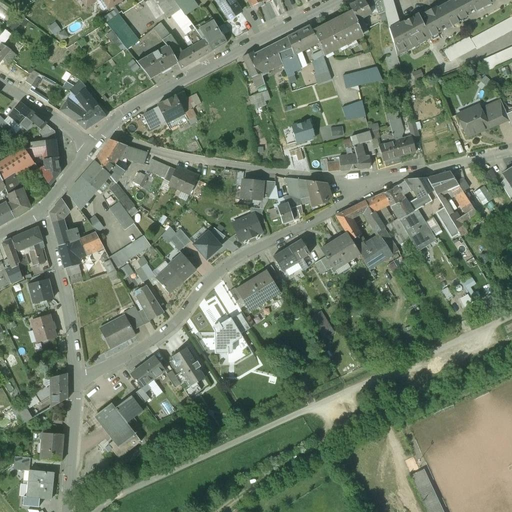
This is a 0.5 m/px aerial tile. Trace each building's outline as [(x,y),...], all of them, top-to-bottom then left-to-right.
[(171,14),(180,9),(173,0),(153,0),(158,5),(167,18),(171,14)] [(197,8),(191,0),(173,0),(180,9),(185,16),(197,8)] [(219,0),(217,2),(229,20),(240,12),(232,0),(219,0)] [(352,12),(357,23),(371,15),(368,9),(363,0),(361,0),(349,6),(352,12)] [(378,16),(384,13),(381,0),(363,0),(368,9),(374,6),(378,16)] [(381,0),(384,13),(388,29),(399,24),(391,0),(381,0)] [(454,0),(449,3),(458,20),(470,14),(468,11),(472,9),(474,12),(482,8),(477,0),(454,0)] [(435,7),(425,13),(426,15),(424,16),(434,35),(442,31),(439,27),(443,25),(445,30),(459,22),(458,20),(449,3),(436,10),(435,7)] [(196,45),(183,54),(189,64),(211,52),(203,40),(185,16),(180,9),(171,14),(196,45)] [(352,12),(312,32),(318,44),(321,51),(323,57),(339,48),(338,46),(344,43),(345,45),(347,44),(345,41),(353,37),(354,39),(362,35),(357,23),(352,12)] [(106,24),(127,50),(138,41),(118,14),(106,24)] [(434,35),(424,16),(420,19),(418,15),(406,21),(418,44),(434,35)] [(511,17),(470,40),(475,49),(477,50),(511,30),(511,17)] [(214,21),(206,26),(207,28),(200,32),(199,30),(198,30),(211,52),(227,43),(214,21)] [(418,44),(406,21),(399,24),(388,29),(396,56),(418,44)] [(55,23),(48,28),(54,36),(61,31),(55,23)] [(181,69),(189,64),(183,54),(159,23),(151,29),(166,49),(168,48),(177,63),(181,69)] [(291,49),(294,57),(299,70),(307,67),(301,53),(318,44),(312,32),(309,25),(287,38),(291,49)] [(5,30),(0,36),(0,62),(2,60),(10,50),(3,46),(11,36),(5,30)] [(111,30),(105,35),(113,45),(118,40),(111,30)] [(287,38),(253,55),(259,68),(261,75),(281,64),(277,55),(291,49),(287,38)] [(469,38),(443,51),(450,62),(475,49),(470,40),(469,38)] [(511,47),(482,60),(487,71),(511,60),(511,47)] [(159,51),(147,58),(148,59),(138,65),(149,79),(177,63),(168,48),(166,49),(160,53),(159,51)] [(291,49),(277,55),(281,64),(287,78),(297,74),(296,71),(299,70),(294,57),(291,49)] [(16,56),(10,50),(2,60),(8,65),(16,56)] [(321,51),(312,56),(314,62),(323,57),(321,51)] [(252,52),(243,57),(252,78),(261,75),(259,68),(253,55),(252,52)] [(331,80),(323,57),(314,62),(311,63),(315,74),(313,75),(317,85),(331,80)] [(375,68),(342,77),(345,90),(378,82),(375,68)] [(32,71),(25,82),(31,87),(37,78),(39,75),(32,71)] [(264,85),(261,75),(252,78),(257,89),(264,85)] [(37,78),(31,87),(35,89),(41,80),(37,78)] [(97,107),(84,90),(86,88),(80,81),(74,87),(69,91),(75,97),(80,104),(88,113),(97,107)] [(62,88),(69,91),(74,87),(66,82),(62,88)] [(186,99),(183,92),(175,96),(184,114),(187,121),(196,117),(191,108),(200,104),(196,95),(186,99)] [(269,100),(267,92),(249,97),(253,110),(266,106),(264,102),(269,100)] [(175,96),(157,106),(158,108),(142,116),(150,130),(165,123),(165,124),(184,114),(175,96)] [(88,113),(80,104),(76,107),(66,101),(59,111),(76,123),(85,131),(106,117),(105,116),(98,107),(97,107),(88,113)] [(361,101),(341,108),(345,121),(365,117),(361,101)] [(500,101),(489,106),(496,122),(506,118),(507,120),(508,120),(500,101)] [(31,113),(20,104),(11,116),(16,120),(16,121),(20,115),(25,119),(31,113)] [(489,106),(479,110),(478,106),(477,106),(478,109),(459,117),(458,115),(457,115),(460,123),(459,125),(461,129),(463,130),(467,138),(478,133),(477,131),(496,122),(489,106)] [(386,114),(388,121),(398,119),(396,111),(386,114)] [(46,125),(31,113),(25,119),(20,125),(27,132),(33,127),(40,132),(46,125)] [(20,125),(25,119),(20,115),(16,121),(16,120),(11,116),(6,121),(5,122),(15,131),(20,125)] [(410,137),(400,140),(398,133),(402,132),(398,119),(388,121),(394,142),(398,157),(415,152),(411,140),(410,137)] [(407,123),(410,137),(411,140),(418,138),(414,121),(407,123)] [(309,122),(291,128),(296,144),(314,138),(309,122)] [(369,133),(371,141),(381,138),(377,124),(368,126),(369,133)] [(27,132),(20,125),(15,131),(13,133),(17,139),(27,132)] [(331,129),(332,137),(342,136),(341,128),(331,129)] [(350,139),(352,146),(362,143),(366,142),(369,156),(374,155),(371,141),(369,133),(350,139)] [(55,137),(47,139),(49,155),(49,160),(58,158),(55,137)] [(31,158),(49,155),(47,139),(29,142),(30,147),(24,149),(31,158)] [(343,140),(344,149),(352,146),(350,139),(343,140)] [(121,155),(126,147),(110,140),(102,152),(115,164),(121,155)] [(394,142),(378,146),(383,162),(398,157),(394,142)] [(352,163),(354,171),(370,169),(368,157),(365,157),(362,143),(352,146),(354,154),(356,161),(352,163)] [(147,153),(126,147),(121,155),(144,164),(147,153)] [(24,149),(1,162),(8,175),(35,162),(31,158),(24,149)] [(115,164),(102,152),(94,162),(107,175),(108,175),(109,176),(115,183),(116,184),(125,171),(115,164)] [(339,163),(327,164),(328,173),(354,171),(352,163),(356,161),(354,154),(338,156),(339,163)] [(60,173),(58,158),(49,160),(45,161),(46,164),(48,167),(52,172),(44,178),(49,186),(60,173)] [(320,160),(321,173),(328,173),(327,164),(327,159),(320,160)] [(169,168),(151,160),(146,171),(164,179),(169,168)] [(107,175),(94,162),(81,178),(96,191),(98,189),(102,193),(108,186),(104,182),(109,176),(108,175),(107,175)] [(48,167),(46,164),(39,168),(44,178),(52,172),(48,167)] [(511,167),(501,175),(506,183),(511,191),(511,167)] [(175,171),(169,168),(164,179),(160,189),(166,193),(170,187),(168,187),(175,171)] [(197,178),(176,168),(175,171),(168,187),(170,187),(189,196),(197,178)] [(491,169),(481,176),(487,185),(497,179),(491,169)] [(462,170),(450,173),(458,185),(463,193),(469,188),(463,178),(462,170)] [(147,177),(138,172),(131,185),(140,190),(147,177)] [(450,173),(427,179),(433,191),(434,193),(442,191),(450,188),(458,185),(450,173)] [(30,204),(15,178),(2,186),(8,198),(9,200),(16,212),(30,204)] [(44,178),(30,188),(36,198),(49,186),(44,178)] [(80,211),(96,191),(81,178),(67,195),(72,200),(72,201),(80,211)] [(298,180),(286,179),(289,197),(299,194),(298,180)] [(427,179),(404,181),(403,182),(410,191),(412,190),(417,198),(409,203),(414,211),(417,210),(422,208),(423,207),(432,202),(427,194),(433,191),(427,179)] [(318,204),(314,182),(298,180),(299,194),(300,200),(309,199),(311,208),(328,203),(327,200),(318,204)] [(262,183),(242,181),(241,191),(241,198),(248,199),(260,201),(261,198),(262,183)] [(274,182),(262,181),(262,183),(261,198),(268,199),(274,187),(274,182)] [(326,184),(314,182),(318,204),(327,200),(330,199),(326,184)] [(410,191),(403,182),(397,187),(403,196),(410,191)] [(116,184),(115,183),(108,190),(117,200),(119,202),(126,213),(134,207),(116,184)] [(511,191),(506,183),(502,186),(511,202),(511,191)] [(458,185),(450,188),(454,196),(455,196),(463,208),(469,204),(463,193),(458,185)] [(397,187),(383,194),(389,204),(391,207),(404,199),(403,196),(397,187)] [(158,196),(147,190),(135,209),(147,216),(158,196)] [(442,191),(434,193),(448,217),(453,214),(446,205),(448,204),(442,191)] [(289,197),(283,198),(286,205),(287,204),(292,220),(295,219),(294,217),(302,214),(300,200),(299,194),(289,197)] [(383,194),(366,202),(371,213),(373,212),(383,207),(389,204),(383,194)] [(5,202),(12,215),(16,212),(9,200),(8,198),(4,200),(5,202)] [(404,199),(391,207),(398,220),(410,239),(417,252),(425,247),(422,243),(433,236),(417,210),(414,211),(413,212),(404,199)] [(62,200),(50,214),(57,242),(71,240),(78,240),(75,229),(66,232),(62,219),(69,212),(62,200)] [(5,202),(0,205),(0,222),(12,215),(5,202)] [(134,224),(119,202),(109,210),(124,231),(134,224)] [(366,202),(346,212),(350,219),(364,212),(377,233),(384,229),(373,212),(371,213),(366,202)] [(286,205),(277,208),(282,224),(293,221),(292,220),(287,204),(286,205)] [(469,204),(463,208),(453,214),(448,217),(456,230),(477,216),(469,204)] [(383,207),(373,212),(384,229),(391,240),(399,254),(406,251),(402,243),(398,236),(400,235),(393,223),(383,207)] [(254,215),(258,226),(265,223),(261,213),(263,210),(248,208),(252,216),(254,215)] [(448,217),(445,211),(437,216),(451,239),(459,234),(448,217)] [(346,212),(336,216),(347,234),(351,240),(358,236),(351,224),(353,223),(350,219),(346,212)] [(252,216),(232,224),(239,242),(247,238),(248,239),(254,236),(254,235),(261,232),(258,226),(254,215),(252,216)] [(94,218),(89,222),(96,232),(102,228),(94,218)] [(398,220),(393,223),(400,235),(398,236),(402,243),(410,239),(398,220)] [(37,228),(28,232),(33,245),(42,241),(37,228)] [(218,245),(225,237),(214,228),(209,234),(218,245)] [(384,229),(377,233),(380,238),(366,247),(359,236),(358,236),(351,240),(360,255),(361,257),(369,271),(392,255),(385,244),(391,240),(384,229)] [(190,241),(180,230),(174,235),(185,247),(190,241)] [(28,232),(19,236),(23,249),(33,245),(28,232)] [(95,233),(78,240),(71,240),(76,257),(103,247),(95,233)] [(206,260),(221,247),(218,245),(209,234),(208,233),(193,245),(206,260)] [(351,240),(347,234),(334,242),(347,263),(360,255),(351,240)] [(185,247),(174,235),(169,240),(179,252),(185,247)] [(19,236),(10,240),(15,253),(23,249),(19,236)] [(143,236),(127,247),(133,257),(150,246),(143,236)] [(10,240),(3,243),(8,259),(12,268),(18,266),(17,265),(18,264),(16,258),(15,253),(10,240)] [(71,240),(57,242),(65,269),(69,285),(82,281),(83,283),(84,283),(76,257),(71,240)] [(301,240),(289,248),(298,263),(310,256),(301,240)] [(42,241),(33,245),(35,250),(37,261),(39,264),(45,263),(42,248),(44,248),(42,241)] [(334,242),(321,250),(326,257),(332,268),(334,271),(347,263),(334,242)] [(108,257),(110,260),(114,269),(133,257),(127,247),(108,257)] [(289,248),(273,257),(282,273),(286,270),(296,265),(298,263),(289,248)] [(37,261),(35,250),(29,252),(32,262),(37,261)] [(183,256),(169,267),(171,269),(182,282),(196,271),(182,254),(182,255),(183,256)] [(22,256),(16,258),(18,264),(20,269),(26,266),(22,256)] [(326,257),(320,260),(327,271),(332,268),(326,257)] [(12,268),(8,259),(3,261),(6,267),(4,268),(5,271),(12,268)] [(114,269),(110,260),(102,264),(108,274),(111,282),(119,278),(115,270),(114,269)] [(320,260),(315,264),(321,274),(327,271),(320,260)] [(124,279),(134,272),(127,263),(117,270),(124,279)] [(153,276),(146,265),(141,269),(148,279),(153,276)] [(296,265),(286,270),(290,276),(299,270),(296,265)] [(12,268),(5,271),(8,278),(20,272),(18,266),(12,268)] [(271,266),(265,270),(267,272),(271,280),(277,276),(271,266)] [(148,279),(141,269),(135,272),(142,283),(148,279)] [(182,282),(171,269),(157,281),(168,294),(182,282)] [(8,278),(5,271),(0,274),(0,289),(11,284),(8,278)] [(20,272),(8,278),(11,284),(21,279),(20,272)] [(267,272),(236,291),(241,299),(249,312),(250,312),(248,309),(263,301),(264,303),(265,303),(263,300),(278,291),(279,294),(280,293),(271,280),(267,272)] [(47,280),(31,284),(34,294),(31,295),(33,304),(52,299),(47,280)] [(163,313),(146,287),(138,290),(140,293),(135,295),(142,309),(148,321),(149,320),(163,313)] [(236,291),(234,289),(229,292),(235,302),(241,299),(236,291)] [(137,312),(134,307),(122,313),(132,331),(144,325),(137,312)] [(142,309),(137,312),(144,325),(150,322),(149,320),(148,321),(142,309)] [(124,318),(109,326),(111,329),(103,334),(105,339),(106,340),(111,349),(120,344),(119,343),(121,342),(122,343),(123,342),(122,342),(124,341),(124,342),(134,336),(132,331),(122,313),(121,314),(124,318)] [(251,328),(242,313),(231,320),(240,335),(251,328)] [(329,328),(319,313),(310,318),(319,334),(329,328)] [(49,317),(31,322),(37,342),(41,341),(41,342),(43,343),(47,341),(48,339),(55,337),(53,329),(54,329),(52,324),(51,324),(49,317)] [(230,318),(219,325),(218,323),(217,324),(220,327),(217,329),(214,329),(214,354),(227,354),(227,355),(228,355),(228,347),(242,338),(240,335),(231,320),(230,318)] [(186,349),(171,358),(172,360),(186,382),(190,388),(191,390),(198,386),(197,384),(198,383),(198,382),(204,378),(202,374),(198,368),(200,367),(197,362),(195,363),(186,349)] [(164,371),(154,357),(142,366),(152,380),(164,371)] [(172,360),(167,364),(172,371),(180,385),(181,385),(186,382),(172,360)] [(142,366),(130,375),(140,389),(141,388),(152,380),(142,366)] [(172,371),(166,375),(174,389),(180,385),(172,371)] [(66,374),(51,378),(51,384),(34,395),(39,404),(49,398),(50,398),(52,396),(66,391),(66,374)] [(191,390),(190,388),(185,392),(189,398),(201,391),(198,386),(191,390)] [(140,389),(136,393),(144,403),(150,399),(141,388),(140,389)] [(50,398),(49,398),(52,408),(65,400),(65,401),(66,401),(66,391),(52,396),(50,398)] [(144,403),(136,393),(131,396),(139,407),(144,403)] [(131,396),(115,409),(127,424),(143,412),(139,407),(131,396)] [(32,419),(21,402),(11,409),(21,425),(32,419)] [(127,424),(115,409),(110,402),(92,415),(98,422),(113,442),(108,446),(118,459),(141,442),(127,424)] [(62,415),(52,414),(50,424),(61,425),(62,415)] [(62,436),(42,434),(40,460),(60,462),(62,436)] [(29,458),(14,457),(13,464),(13,463),(29,465),(29,458)] [(29,465),(13,463),(13,464),(12,470),(28,471),(29,465)] [(443,511),(423,470),(410,476),(427,511),(443,511)] [(53,474),(31,472),(30,483),(52,485),(53,474)] [(52,485),(30,483),(30,485),(23,484),(23,492),(27,493),(26,497),(29,497),(29,498),(39,499),(51,500),(52,485)] [(39,499),(29,498),(29,497),(26,497),(24,497),(23,504),(38,506),(39,499)]
